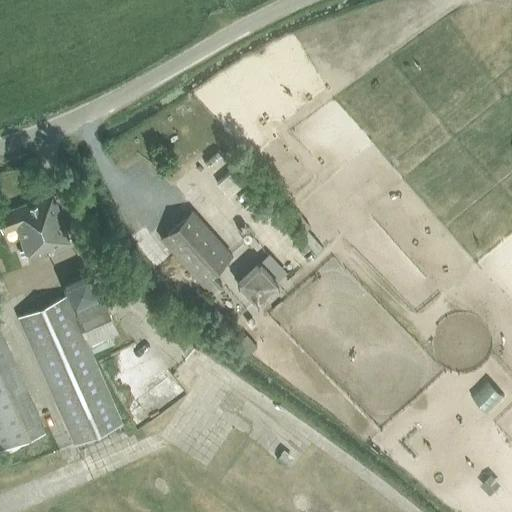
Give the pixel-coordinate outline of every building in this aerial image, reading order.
[(0,212),(0,226),(2,232),(16,227),(23,250),(19,251),(21,256),(37,251),(38,253),(68,242),(52,195),(0,212)] [(230,254),(193,211),(193,210),(161,238),(200,282),(210,293),(219,284),(210,273),(230,254)] [(236,281),(256,303),(277,283),(259,262),(236,281)] [(63,284),(61,284),(65,294),(16,315),(73,443),(121,422),(92,354),(121,342),(118,332),(103,300),(67,315),(64,309),(74,306),(97,296),(96,294),(98,293),(88,272),(85,273),(84,270),(63,280),(65,283),(63,284)] [(214,308),(205,319),(217,328),(226,316),(214,308)] [(0,448),(44,429),(0,330),(0,448)]
